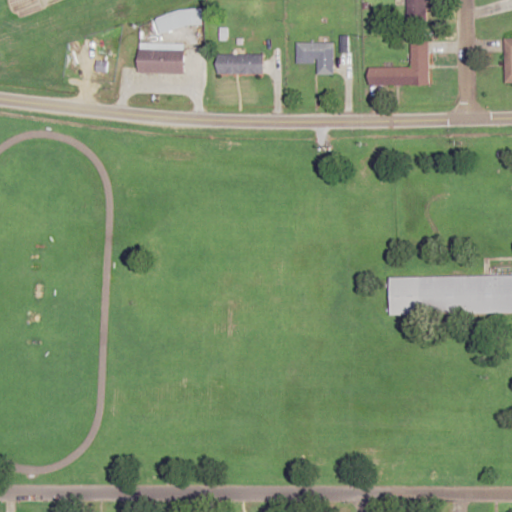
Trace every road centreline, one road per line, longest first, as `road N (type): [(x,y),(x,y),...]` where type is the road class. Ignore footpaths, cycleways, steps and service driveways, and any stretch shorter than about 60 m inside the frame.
road 1 (residential): [(0,98),(189,123),(511,120)]
road 2 (residential): [(511,495),(0,493)]
road 3 (residential): [(463,122),(461,0)]
